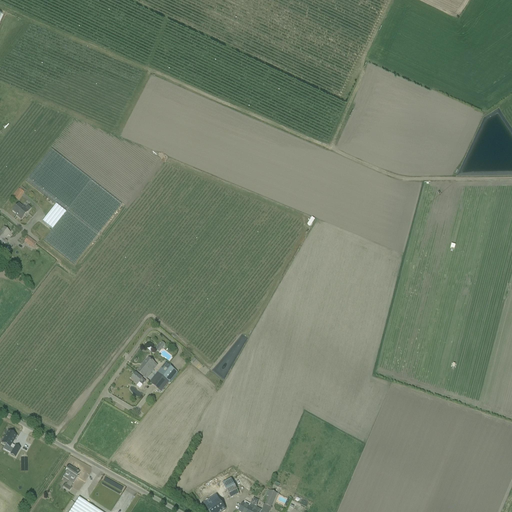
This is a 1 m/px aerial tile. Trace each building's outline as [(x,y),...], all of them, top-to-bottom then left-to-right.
[(42,222),(52,230),(44,241),(74,265),(121,205),(90,181),(51,150),(26,181),(55,205),(42,222)] [(19,201),(24,193),(18,188),(12,197),(19,201)] [(24,210),(22,208),(19,205),(13,212),(16,215),(16,216),(21,220),(31,209),(27,206),(24,210)] [(5,240),(10,233),(4,228),(0,232),(0,244),(3,247),(7,242),(5,240)] [(28,237),(24,242),(32,249),(36,243),(28,237)] [(161,342),(155,349),(159,352),(165,345),(161,342)] [(147,379),(158,366),(148,358),(137,372),(143,377),(146,379),(147,379)] [(169,382),(177,372),(165,363),(157,373),(169,382)] [(161,392),(169,382),(157,373),(150,382),(150,383),(161,392)] [(142,386),(146,382),(136,374),(131,379),(135,382),(134,382),(138,385),(139,383),(142,386)] [(47,417),(57,423),(64,414),(60,412),(61,411),(63,412),(63,411),(60,409),(54,417),(50,414),(47,417)] [(13,450),(11,454),(10,455),(15,458),(20,449),(15,446),(15,447),(12,445),(16,436),(8,432),(2,444),(6,446),(13,450)] [(46,472),(51,464),(41,457),(35,465),(46,472)] [(68,468),(65,471),(67,472),(64,475),(71,480),(70,481),(73,483),(80,473),(76,470),(75,471),(69,467),(68,468)] [(239,494),(235,487),(232,480),(223,484),(231,498),(239,494)] [(72,489),(70,488),(67,485),(66,485),(65,484),(62,488),(69,492),(72,489)] [(257,511),(269,511),(272,508),(271,508),(277,494),(271,491),(268,496),(268,497),(262,511),(259,509),(257,511)] [(221,511),(222,511),(225,509),(226,510),(227,509),(219,496),(205,506),(208,511),(221,511)] [(99,511),(79,498),(69,511),(99,511)] [(238,511),(257,511),(259,509),(255,507),(245,501),(243,504),(238,511)]
